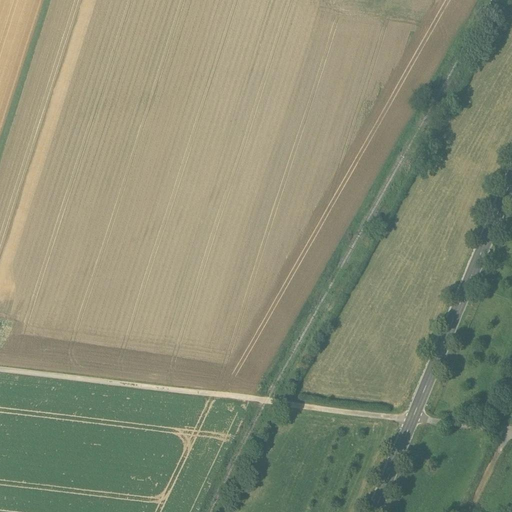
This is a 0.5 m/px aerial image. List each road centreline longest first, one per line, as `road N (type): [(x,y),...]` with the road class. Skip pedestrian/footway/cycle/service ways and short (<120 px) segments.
road 1 (track): [(0,371),(411,421)]
road 2 (tertiary): [(511,181),(374,511)]
road 3 (track): [(0,152),(48,0)]
